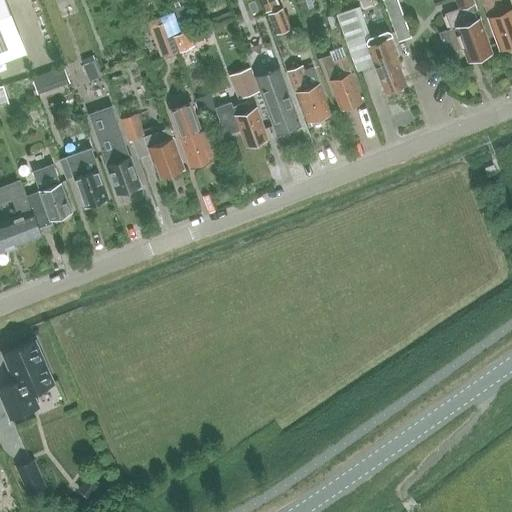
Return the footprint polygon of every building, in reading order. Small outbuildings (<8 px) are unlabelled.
[(0,0),(0,60),(25,51),(4,0),(0,0)] [(274,0),(273,0),(263,4),(266,12),(278,8),(274,0)] [(310,0),(296,0),(302,17),(315,13),(310,0)] [(383,0),(399,41),(411,37),(397,0),(383,0)] [(491,52),(479,18),(473,2),(474,2),(473,0),(454,0),(458,8),(445,13),(450,28),(445,30),(452,50),(461,47),(466,61),(491,52)] [(481,0),(499,48),(511,43),(511,12),(511,10),(505,12),(500,0),(481,0)] [(260,5),(247,10),(255,31),(267,27),(260,5)] [(355,9),(337,15),(356,70),(369,65),(374,64),(372,58),(370,54),(367,46),(366,42),(367,38),(370,37),(359,7),(355,9)] [(282,8),(268,13),(276,34),(290,28),(282,8)] [(174,12),(149,22),(162,59),(179,53),(179,52),(173,37),(172,34),(181,31),(174,12)] [(189,31),(173,37),(179,52),(194,46),(189,31)] [(366,42),(367,46),(370,54),(372,58),(374,64),(384,92),(405,84),(395,55),(398,54),(390,32),(386,31),(370,37),(367,38),(366,42)] [(361,101),(341,46),(328,50),(330,53),(321,57),(330,79),(328,80),(339,109),(361,101)] [(96,61),(84,65),(90,80),(102,75),(96,61)] [(280,64),(255,72),(277,129),(301,120),(280,64)] [(302,65),(287,71),(306,118),(309,116),(311,120),(323,116),(321,112),(329,109),(313,65),(303,68),(302,65)] [(251,68),(229,76),(238,99),(260,91),(251,68)] [(44,74),(33,78),(38,93),(49,89),(44,74)] [(249,109),(246,101),(232,106),(230,101),(214,107),(224,135),(239,130),(244,144),(248,143),(250,146),(257,144),(258,141),(267,138),(255,107),(249,109)] [(201,131),(200,127),(191,102),(168,110),(188,165),(196,162),(199,166),(208,163),(208,160),(211,159),(210,156),(214,155),(205,130),(201,131)] [(111,107),(89,115),(103,155),(116,193),(119,192),(120,195),(130,191),(129,188),(138,185),(128,158),(124,159),(120,149),(125,147),(111,107)] [(136,114),(122,119),(124,126),(129,139),(131,138),(143,134),(136,115),(136,114)] [(169,128),(143,137),(150,154),(152,161),(153,161),(159,177),(183,168),(169,128)] [(90,147),(66,156),(74,177),(84,205),(94,201),(95,205),(105,201),(104,198),(107,197),(94,158),(90,147)] [(25,195),(38,228),(51,223),(50,220),(73,212),(61,181),(60,182),(53,163),(32,171),(39,190),(25,195)] [(488,177),(497,173),(493,164),(484,168),(488,177)] [(38,228),(25,195),(19,179),(0,185),(0,202),(11,199),(16,214),(0,219),(0,251),(41,236),(38,228)] [(53,383),(35,341),(3,355),(15,382),(0,388),(0,396),(10,419),(38,406),(32,392),(53,383)] [(34,459),(16,467),(28,494),(46,486),(34,459)]
